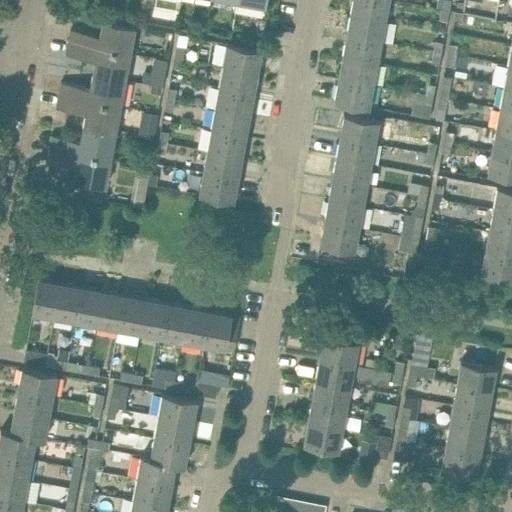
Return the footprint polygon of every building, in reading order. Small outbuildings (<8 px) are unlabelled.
[(388,0),(352,0),(350,14),(385,21),(388,0)] [(450,0),(442,0),(441,9),(448,10),(450,0)] [(447,21),(448,10),(441,9),(439,20),(447,21)] [(463,12),(455,11),(453,21),(461,23),(463,12)] [(385,21),(350,14),(346,35),(381,42),(385,21)] [(70,28),(68,41),(130,52),(135,25),(102,19),(100,33),(70,28)] [(178,34),(176,45),(184,47),(186,47),(188,36),(178,34)] [(377,63),(381,42),(346,35),(342,57),(377,63)] [(125,78),(130,52),(68,41),(66,54),(95,59),(93,73),(125,78)] [(435,41),(433,53),(440,54),(443,42),(435,41)] [(258,71),(262,49),(227,42),(222,65),(258,71)] [(456,44),(448,43),(447,54),(455,55),(456,44)] [(184,47),(176,45),(174,55),(182,57),(184,47)] [(437,73),(440,54),(433,53),(423,51),(420,70),(437,73)] [(453,66),(455,55),(447,54),(445,65),(453,66)] [(180,68),(182,57),(174,55),(172,67),(180,68)] [(455,55),(453,66),(467,68),(468,57),(455,55)] [(373,84),(377,63),(342,57),(338,78),(373,84)] [(254,93),(258,71),(222,65),(218,86),(254,93)] [(511,87),(511,65),(507,65),(503,86),(511,87)] [(120,105),(125,78),(93,73),(90,86),(61,81),(58,94),(120,105)] [(443,75),(439,96),(447,98),(451,76),(443,75)] [(369,106),(373,84),(338,78),(334,99),(369,106)] [(428,83),(426,93),(433,95),(435,85),(428,83)] [(250,114),(254,93),(218,86),(214,107),(250,114)] [(511,109),(511,87),(503,86),(499,107),(511,109)] [(176,88),(168,87),(166,98),(174,100),(176,88)] [(429,117),(433,95),(426,93),(415,91),(411,114),(429,117)] [(115,132),(120,105),(58,94),(56,107),(85,112),(83,126),(115,132)] [(444,119),(447,98),(439,96),(435,118),(444,119)] [(172,110),(174,100),(166,98),(164,109),(172,110)] [(246,135),(250,114),(214,107),(211,128),(246,135)] [(511,131),(511,109),(499,107),(495,128),(511,131)] [(343,113),(339,136),(374,142),(379,119),(343,113)] [(110,158),(115,132),(83,126),(80,139),(51,134),(49,147),(110,158)] [(242,156),(246,135),(211,128),(207,150),(242,156)] [(511,153),(511,131),(495,128),(491,150),(511,153)] [(453,131),(446,129),(444,140),(451,142),(453,131)] [(168,131),(160,130),(158,141),(166,143),(168,131)] [(374,142),(339,136),(335,158),(370,164),(374,142)] [(429,140),(427,152),(434,153),(437,141),(429,140)] [(449,153),(451,142),(444,140),(442,151),(449,153)] [(164,154),(166,143),(158,141),(156,152),(164,154)] [(105,186),(110,158),(49,147),(46,160),(75,165),(73,179),(105,186)] [(238,177),(242,156),(207,150),(203,171),(238,177)] [(511,175),(511,153),(491,150),(488,171),(511,175)] [(433,163),(434,153),(427,152),(419,151),(417,160),(433,163)] [(367,185),(370,164),(335,158),(331,179),(367,185)] [(234,199),(238,177),(203,171),(199,193),(234,199)] [(147,184),(148,184),(163,187),(165,177),(157,176),(157,174),(149,173),(147,184)] [(367,185),(331,179),(328,200),(363,206),(367,185)] [(429,184),(421,182),(419,193),(427,195),(429,184)] [(442,186),(435,185),(433,196),(440,197),(442,186)] [(511,210),(511,188),(497,185),(493,207),(511,210)] [(425,206),(427,195),(419,193),(417,204),(425,206)] [(438,208),(440,197),(433,196),(431,207),(438,208)] [(359,227),(363,206),(328,200),(324,221),(359,227)] [(511,233),(511,210),(493,207),(489,229),(511,233)] [(419,239),(422,223),(423,217),(405,213),(400,235),(411,237),(419,239)] [(355,249),(359,227),(324,221),(320,242),(355,249)] [(435,225),(428,224),(425,239),(432,241),(435,225)] [(511,254),(511,233),(489,229),(485,250),(511,254)] [(416,251),(419,239),(411,237),(408,250),(406,258),(430,263),(431,254),(416,251)] [(431,248),(432,241),(425,239),(424,247),(431,248)] [(511,277),(511,254),(485,250),(481,272),(511,277)] [(54,316),(60,281),(38,277),(32,312),(54,316)] [(75,320),(82,284),(60,281),(54,316),(75,320)] [(96,324),(102,288),(82,284),(75,320),(96,324)] [(117,327),(124,292),(102,288),(96,324),(117,327)] [(138,331),(145,296),(124,292),(117,327),(138,331)] [(160,335),(166,300),(145,296),(138,331),(160,335)] [(181,339),(187,304),(166,300),(160,335),(181,339)] [(203,343),(209,308),(187,304),(181,339),(203,343)] [(231,312),(209,308),(203,343),(225,347),(231,312)] [(323,334),(319,356),(354,363),(358,341),(323,334)] [(395,337),(393,347),(404,349),(405,339),(395,337)] [(23,360),(45,364),(47,352),(26,348),(23,360)] [(391,370),(354,363),(319,356),(315,378),(350,384),(352,374),(358,376),(358,379),(388,385),(391,370)] [(404,361),(396,359),(394,370),(402,372),(404,361)] [(66,369),(68,362),(57,360),(56,367),(66,369)] [(461,360),(457,382),(492,388),(496,366),(461,360)] [(410,362),(408,374),(416,375),(427,377),(429,366),(410,362)] [(122,363),(121,370),(119,378),(130,380),(132,373),(133,365),(122,363)] [(88,373),(89,366),(78,364),(77,371),(88,373)] [(57,373),(44,371),(22,366),(18,388),(53,394),(57,373)] [(100,367),(89,366),(88,373),(98,375),(100,367)] [(154,366),(150,384),(162,386),(172,388),(173,381),(175,370),(154,366)] [(400,383),(402,372),(394,370),(392,381),(400,383)] [(142,375),(132,373),(130,380),(141,382),(142,375)] [(414,385),(416,375),(408,374),(406,384),(414,385)] [(346,405),(350,384),(315,378),(311,399),(346,405)] [(194,392),(195,392),(215,396),(217,384),(196,380),(194,392)] [(173,381),(172,388),(173,388),(183,390),(184,383),(173,381)] [(488,409),(492,388),(457,382),(453,403),(488,409)] [(113,383),(111,395),(109,406),(123,409),(127,385),(113,383)] [(49,416),(53,394),(18,388),(14,410),(49,416)] [(104,394),(96,392),(94,403),(102,405),(104,394)] [(197,399),(177,395),(162,392),(158,415),(193,422),(197,399)] [(342,427),(346,405),(311,399),(307,420),(342,427)] [(396,404),(388,402),(386,413),(394,414),(396,404)] [(100,416),(102,405),(94,403),(92,415),(100,416)] [(484,431),(488,409),(453,403),(449,424),(484,431)] [(402,405),(400,417),(408,418),(410,406),(402,405)] [(121,420),(123,409),(109,406),(107,418),(121,420)] [(45,438),(49,416),(14,410),(10,431),(35,436),(45,438)] [(392,425),(394,414),(386,413),(384,424),(392,425)] [(189,443),(193,422),(158,415),(154,436),(189,443)] [(407,428),(408,418),(400,417),(396,437),(405,438),(407,428)] [(338,449),(342,427),(307,420),(303,442),(338,449)] [(480,452),(484,431),(449,424),(445,445),(480,452)] [(35,436),(10,431),(0,429),(0,430),(0,452),(31,458),(35,436)] [(373,454),(387,457),(391,435),(377,433),(373,454)] [(185,464),(189,443),(154,436),(150,458),(176,463),(185,464)] [(360,436),(356,458),(371,460),(375,439),(360,436)] [(408,439),(405,438),(396,437),(392,458),(404,461),(408,439)] [(98,448),(99,440),(88,438),(87,446),(91,447),(98,448)] [(110,442),(99,440),(98,448),(99,449),(109,450),(110,442)] [(77,444),(75,455),(73,466),(81,467),(85,445),(77,444)] [(476,474),(480,452),(445,445),(441,468),(476,474)] [(95,470),(99,449),(98,448),(91,447),(87,468),(95,470)] [(31,458),(0,452),(0,473),(27,479),(31,458)] [(176,463),(150,458),(140,456),(136,477),(172,484),(176,463)] [(77,488),(81,467),(73,466),(71,476),(69,487),(77,488)] [(101,471),(95,470),(87,468),(83,490),(91,491),(93,480),(99,481),(101,471)] [(0,495),(23,500),(27,479),(0,473),(0,495)] [(168,505),(172,484),(136,477),(133,498),(168,505)] [(73,510),(77,488),(69,487),(67,498),(65,508),(73,510)] [(89,502),(91,491),(83,490),(81,500),(89,502)] [(277,511),(281,495),(270,493),(267,511),(277,511)] [(0,511),(21,511),(23,500),(0,495),(0,511)] [(290,511),(293,497),(281,495),(277,511),(290,511)] [(300,511),(303,500),(293,497),(290,511),(300,511)] [(166,511),(168,505),(133,498),(129,511),(166,511)] [(312,511),(314,502),(303,500),(300,511),(312,511)] [(324,511),(326,504),(314,502),(312,511),(324,511)]
